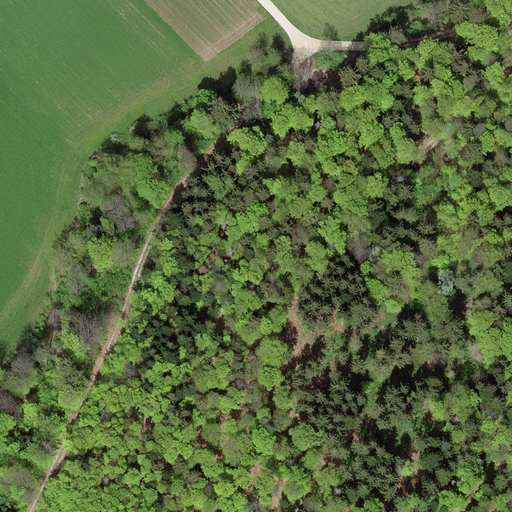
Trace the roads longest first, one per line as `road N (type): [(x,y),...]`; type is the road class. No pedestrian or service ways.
road 1 (track): [(307,45),(166,204),(123,323),(33,511)]
road 2 (track): [(511,54),(377,200),(354,236),(359,281),(371,298),(511,333)]
road 3 (track): [(261,0),(307,45),(511,30)]
